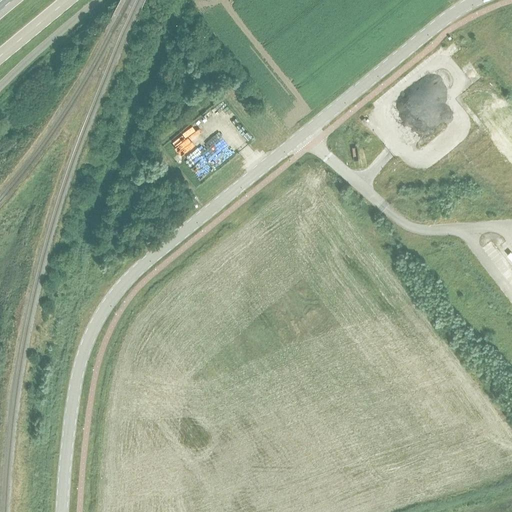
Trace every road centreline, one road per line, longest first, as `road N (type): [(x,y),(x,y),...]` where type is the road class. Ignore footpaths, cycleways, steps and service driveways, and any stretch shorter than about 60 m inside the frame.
road 1 (unclassified): [(61,511),(71,384),(108,302),(437,21),(478,0)]
road 2 (unknown): [(439,103),(458,77),(445,57),(371,112),(390,150)]
road 3 (unclassified): [(0,90),(96,0)]
